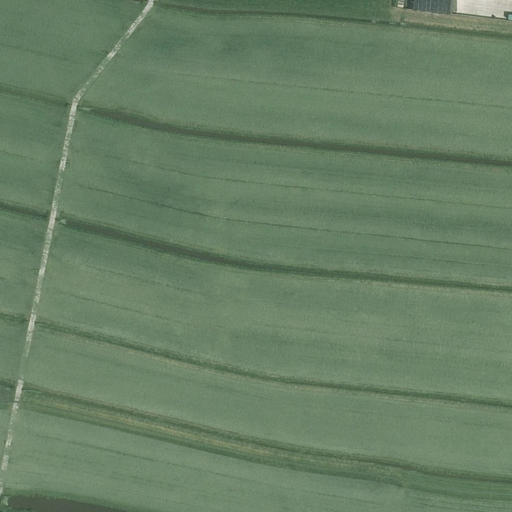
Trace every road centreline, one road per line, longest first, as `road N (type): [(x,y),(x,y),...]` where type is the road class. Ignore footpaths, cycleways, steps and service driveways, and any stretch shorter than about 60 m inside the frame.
road 1 (track): [(0,489),(50,229)]
road 2 (track): [(149,0),(77,98),(50,229)]
